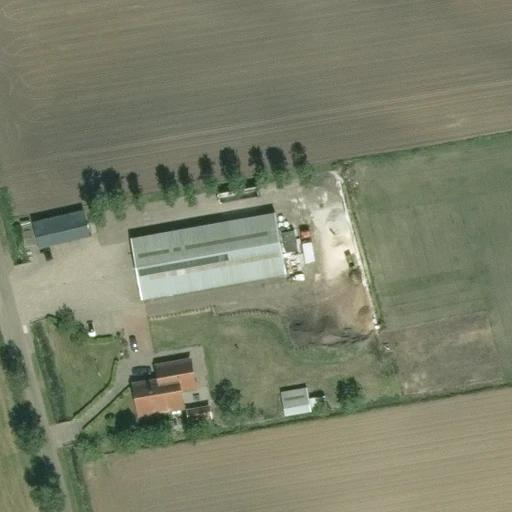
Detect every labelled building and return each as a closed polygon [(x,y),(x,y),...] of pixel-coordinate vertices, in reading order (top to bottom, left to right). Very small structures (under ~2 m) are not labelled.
[(367,191),(351,192),(352,213),(368,212),(367,191)] [(150,222),(163,219),(159,206),(147,209),(150,222)] [(72,216),(76,236),(91,234),(87,213),(72,216)] [(132,241),(143,301),(287,275),(276,215),(132,241)] [(54,241),(50,220),(38,222),(42,245),(54,242),(54,241)] [(161,382),(135,387),(140,416),(183,409),(180,391),(195,389),(190,362),(159,368),(161,382)] [(307,389),(280,395),(285,419),(312,414),(307,389)]
